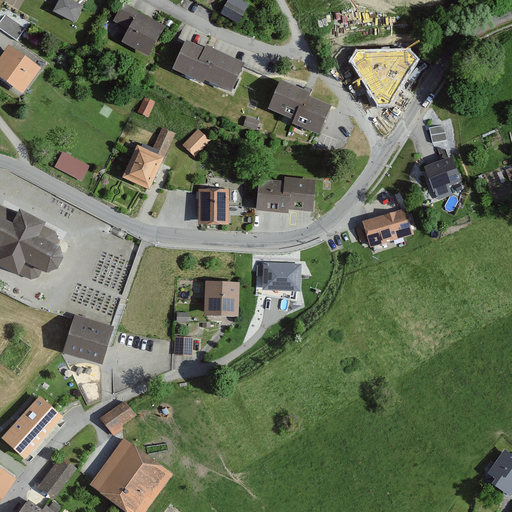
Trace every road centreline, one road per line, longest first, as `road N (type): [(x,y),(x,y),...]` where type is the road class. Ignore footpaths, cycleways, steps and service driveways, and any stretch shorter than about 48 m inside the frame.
road 1 (tertiary): [(0,163),(147,232),(250,242),(291,240),(316,228),(359,191),(381,157)]
road 2 (residential): [(210,347),(173,375),(108,401),(27,477),(2,511)]
road 3 (tertiary): [(381,157),(455,45),(511,11)]
road 4 (residential): [(301,46),(279,54),(256,50),(156,0)]
road 5 (residential): [(381,157),(362,120),(301,46)]
